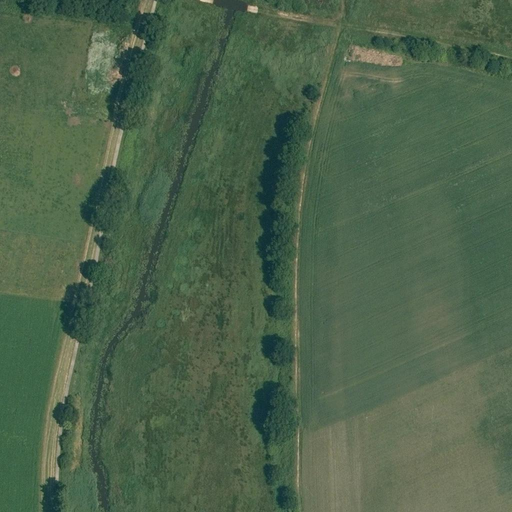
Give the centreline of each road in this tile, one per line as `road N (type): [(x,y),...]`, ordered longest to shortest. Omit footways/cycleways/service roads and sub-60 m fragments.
road 1 (track): [(511,59),(338,26)]
road 2 (track): [(338,26),(204,0)]
